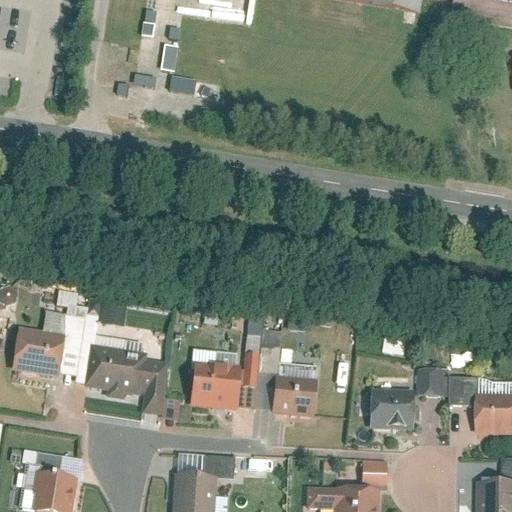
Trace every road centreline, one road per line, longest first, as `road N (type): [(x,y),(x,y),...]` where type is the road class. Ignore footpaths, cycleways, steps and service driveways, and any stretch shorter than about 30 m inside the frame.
road 1 (residential): [(0,126),(511,207)]
road 2 (residential): [(257,444),(144,436),(112,446),(125,511)]
